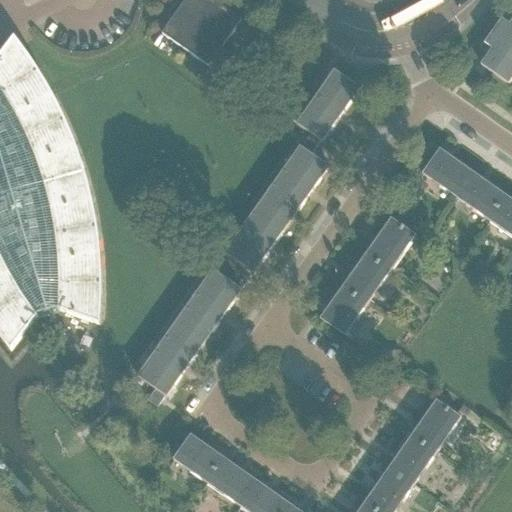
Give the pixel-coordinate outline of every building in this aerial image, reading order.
[(201,30),(218,6),(210,0),(187,0),(182,8),(177,4),(173,10),(201,30)] [(201,30),(230,50),(234,44),(229,40),(242,22),(218,6),(201,30)] [(186,52),(201,30),(173,10),(169,17),(174,20),(162,36),(186,52)] [(511,21),(509,26),(502,20),(493,33),(511,45),(511,21)] [(225,56),(230,50),(201,30),(186,52),(209,69),(220,53),(225,56)] [(509,86),(511,81),(511,45),(493,33),(484,45),(492,50),(481,66),(509,86)] [(26,54),(15,39),(0,57),(0,338),(11,353),(37,318),(59,312),(100,326),(102,290),(100,254),(96,219),(88,184),(77,150),(63,116),(46,85),(26,54)] [(324,86),(350,105),(360,90),(334,72),(324,86)] [(340,119),(350,105),(324,86),(314,101),(340,119)] [(330,134),(340,119),(314,101),(303,115),(330,134)] [(322,144),(330,134),(303,115),(296,126),(311,136),(308,140),(318,147),(321,143),(322,144)] [(311,156),(318,147),(308,140),(301,149),(300,148),(296,153),(325,174),(329,169),(311,156)] [(456,200),(474,175),(440,151),(422,176),(456,200)] [(315,189),(325,174),(296,153),(286,168),(315,189)] [(305,203),(315,189),(286,168),(275,182),(305,203)] [(489,223),(507,198),(474,175),(456,200),(489,223)] [(295,217),(305,203),(275,182),(265,196),(295,217)] [(285,232),(295,217),(265,196),(255,211),(285,232)] [(511,238),(511,201),(507,198),(489,223),(511,238)] [(274,246),(285,232),(255,211),(245,225),(274,246)] [(367,254),(392,271),(416,238),(391,220),(367,254)] [(264,261),(274,246),(245,225),(235,240),(264,261)] [(254,275),(264,261),(235,240),(224,255),(254,275)] [(369,305),(392,271),(367,254),(344,287),(369,305)] [(203,285),(232,306),(242,292),(213,271),(203,285)] [(223,319),(232,306),(203,285),(194,298),(223,319)] [(345,338),(369,305),(344,287),(320,321),(345,338)] [(214,332),(223,319),(194,298),(184,311),(214,332)] [(204,345),(214,332),(184,311),(175,325),(204,345)] [(195,359),(204,345),(175,325),(166,338),(195,359)] [(186,372),(195,359),(166,338),(157,351),(186,372)] [(176,385),(186,372),(157,351),(147,365),(176,385)] [(167,399),(176,385),(147,365),(138,378),(155,391),(148,402),(158,409),(165,398),(167,399)] [(413,436),(438,453),(461,419),(436,402),(413,436)] [(207,485),(225,460),(191,436),(173,461),(207,485)] [(414,487),(438,453),(413,436),(389,469),(414,487)] [(240,509),(258,483),(225,460),(207,485),(240,509)] [(379,511),(396,511),(414,487),(389,469),(366,502),(379,511)] [(245,511),(287,511),(291,507),(258,483),(240,509),(245,511)] [(379,511),(366,502),(359,511),(379,511)]
